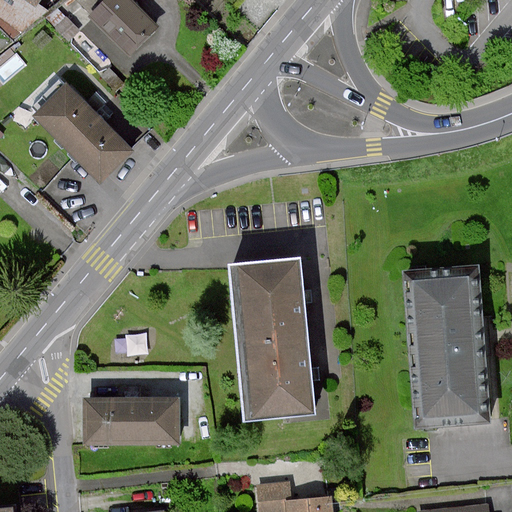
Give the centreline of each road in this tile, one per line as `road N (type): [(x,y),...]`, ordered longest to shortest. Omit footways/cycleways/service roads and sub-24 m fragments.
road 1 (tertiary): [(29,343),(163,182)]
road 2 (residential): [(29,343),(52,388),(66,511)]
road 3 (tertiary): [(299,145),(373,146),(464,130)]
road 4 (tertiary): [(163,182),(299,145)]
road 5 (tertiary): [(163,182),(252,75)]
road 6 (tertiary): [(381,107),(268,55)]
